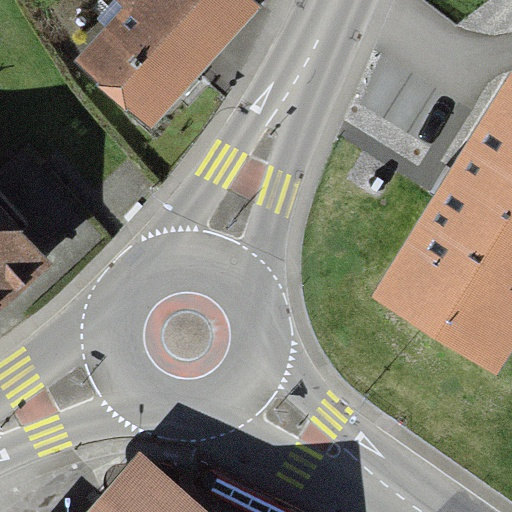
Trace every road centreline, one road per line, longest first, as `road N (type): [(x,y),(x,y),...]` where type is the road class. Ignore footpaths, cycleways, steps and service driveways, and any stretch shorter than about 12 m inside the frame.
road 1 (primary): [(211,258),(336,0)]
road 2 (primary): [(415,511),(239,386)]
road 3 (primary): [(211,258),(158,258),(117,291),(107,315),(115,367)]
road 4 (primary): [(239,386),(254,365),(260,314),(250,290),(211,258)]
road 5 (primary): [(115,367),(158,405),(187,409),(239,386)]
road 6 (tertiary): [(115,367),(0,420)]
